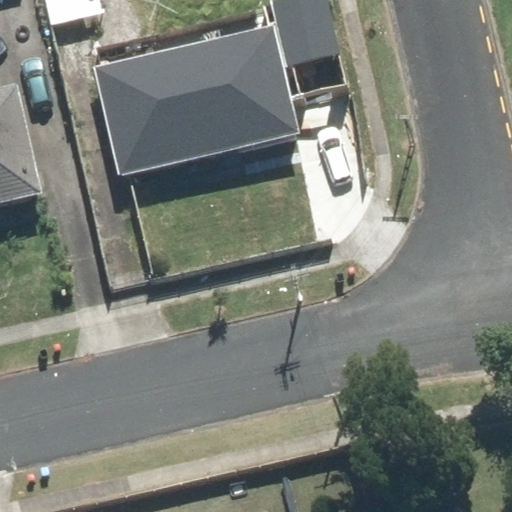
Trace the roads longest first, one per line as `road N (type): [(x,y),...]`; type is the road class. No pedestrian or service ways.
road 1 (residential): [(0,425),(491,311)]
road 2 (residential): [(491,311),(429,0)]
